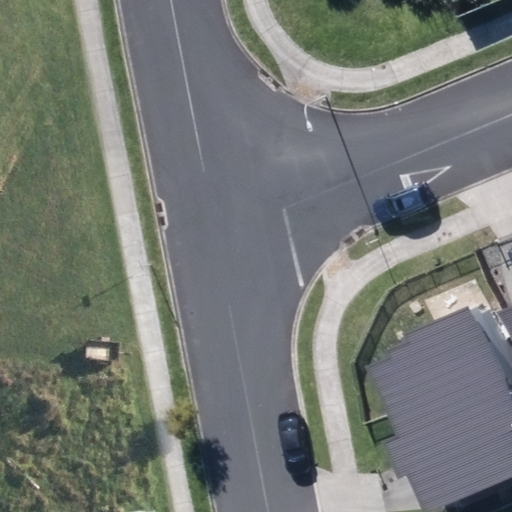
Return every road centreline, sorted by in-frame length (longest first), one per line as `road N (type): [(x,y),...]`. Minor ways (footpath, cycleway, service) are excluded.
road 1 (residential): [(511,105),(209,225)]
road 2 (residential): [(278,511),(209,225)]
road 3 (residential): [(209,225),(167,0)]
